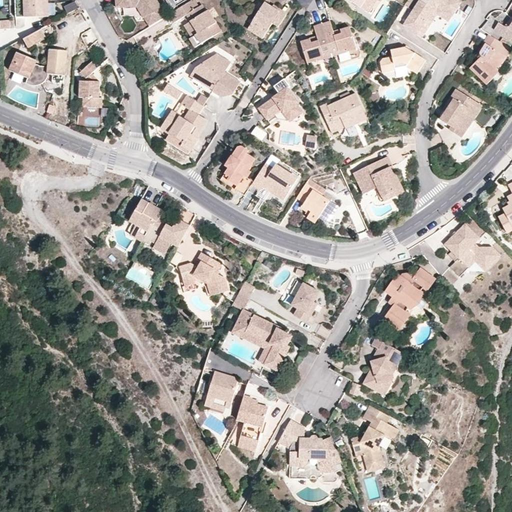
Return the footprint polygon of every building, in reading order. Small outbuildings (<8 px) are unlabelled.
[(47,0),(23,0),(24,16),(48,16),(47,0)] [(139,10),(149,26),(167,15),(157,0),(115,0),(116,7),(126,7),(131,2),(138,1),(141,6),(139,10)] [(343,0),(359,10),(365,0),(343,0)] [(377,0),(365,0),(359,10),(367,15),(377,0)] [(417,0),(404,21),(418,30),(434,5),(437,6),(438,5),(452,14),(461,0),(417,0)] [(131,2),(126,7),(136,6),(139,10),(141,6),(138,1),(131,2)] [(195,9),(190,1),(174,11),(169,15),(173,23),(185,15),(189,22),(197,34),(191,38),(189,38),(194,47),(218,32),(219,29),(207,10),(205,11),(201,5),(195,9)] [(278,28),(286,14),(280,10),(278,12),(271,7),(264,3),(252,21),(267,31),(272,24),(278,28)] [(434,5),(418,30),(423,34),(438,12),(449,19),(452,14),(438,5),(437,6),(434,5)] [(10,19),(0,19),(0,29),(10,29),(10,19)] [(330,20),(322,23),(330,51),(346,46),(347,49),(356,46),(349,24),(341,27),(342,30),(334,33),(333,29),(330,20)] [(511,20),(509,24),(506,22),(504,27),(499,24),(494,31),(511,42),(511,20)] [(262,39),(267,31),(252,21),(247,30),(262,39)] [(197,34),(189,22),(183,26),(191,38),(197,34)] [(314,25),(317,34),(318,38),(312,40),(310,36),(301,39),(308,61),(317,59),(316,55),(330,51),(322,23),(314,25)] [(46,36),(41,27),(23,37),(28,45),(46,36)] [(490,37),(488,35),(477,53),(479,54),(490,37)] [(511,51),(490,37),(479,54),(477,57),(480,59),(472,75),(485,89),(498,76),(495,73),(504,60),(506,61),(511,51)] [(384,71),(397,68),(397,66),(408,64),(418,71),(427,57),(416,50),(415,51),(406,45),(391,48),(391,54),(382,56),(381,60),(384,71)] [(26,78),(24,82),(25,82),(28,84),(29,84),(31,84),(35,84),(39,83),(40,82),(44,79),(45,77),(47,74),(48,71),(64,72),(66,47),(49,46),(47,63),(38,65),(37,67),(33,65),(36,60),(19,51),(9,69),(26,78)] [(346,46),(330,51),(332,54),(347,49),(346,46)] [(214,86),(211,90),(211,91),(222,98),(231,96),(239,83),(223,72),(229,63),(216,54),(195,67),(192,71),(214,86)] [(87,76),(93,71),(99,66),(95,59),(82,69),(87,76)] [(99,80),(93,71),(87,76),(89,80),(99,80)] [(189,76),(211,90),(214,86),(192,71),(189,76)] [(275,83),(278,87),(280,90),(275,95),(260,105),(268,116),(284,105),(288,106),(294,116),(302,110),(303,109),(296,99),(297,98),(288,85),(290,83),(284,75),(275,83)] [(89,80),(79,79),(78,94),(82,95),(81,101),(84,105),(95,106),(100,102),(101,96),(97,96),(98,89),(99,80),(89,80)] [(356,91),(327,104),(326,101),(319,104),(331,131),(344,125),(345,127),(354,123),(353,120),(357,118),(358,121),(368,117),(356,91)] [(455,92),(445,106),(448,109),(445,114),(439,123),(453,133),(464,117),(471,122),(480,108),(455,92)] [(202,105),(186,95),(174,113),(170,110),(159,128),(168,134),(181,142),(178,146),(188,152),(196,138),(195,138),(188,134),(199,116),(197,115),(202,105)] [(284,105),(268,116),(272,121),(280,116),(296,119),(294,116),(288,106),(284,105)] [(302,110),(294,116),(296,119),(305,114),(302,110)] [(188,134),(195,138),(206,121),(199,116),(188,134)] [(453,133),(439,123),(436,127),(458,141),(471,122),(464,117),(453,133)] [(254,126),(250,134),(262,141),(266,133),(254,126)] [(181,142),(168,134),(163,141),(185,155),(188,152),(178,146),(181,142)] [(319,137),(312,136),(311,147),(317,149),(319,137)] [(255,180),(249,177),(244,174),(250,165),(253,163),(256,159),(247,153),(249,150),(241,145),(238,146),(233,156),(231,156),(224,167),(228,170),(222,180),(235,189),(234,189),(245,196),(252,184),(255,180)] [(389,157),(367,167),(369,170),(355,177),(363,195),(378,188),(382,198),(394,193),(392,189),(402,184),(396,173),(394,174),(391,168),(393,167),(389,157)] [(244,174),(249,177),(255,166),(253,163),(250,165),(244,174)] [(299,177),(276,163),(274,168),(266,163),(255,180),(252,184),(261,189),(263,185),(271,190),(272,187),(277,189),(278,195),(285,199),(299,177)] [(353,174),(355,177),(369,170),(367,167),(353,174)] [(316,189),(307,183),(297,198),(305,202),(303,206),(309,211),(307,213),(311,215),(310,218),(310,219),(310,220),(311,222),(312,223),(314,224),(316,224),(317,224),(320,223),(322,221),(333,203),(324,197),(314,191),(316,189)] [(511,183),(508,185),(511,191),(511,201),(511,202),(508,204),(510,206),(503,209),(506,214),(499,218),(505,231),(511,227),(511,183)] [(406,192),(402,184),(392,189),(394,193),(382,198),(385,203),(406,192)] [(325,195),(316,189),(314,191),(324,197),(325,195)] [(156,204),(141,196),(130,219),(137,222),(147,228),(152,219),(156,221),(159,214),(163,207),(156,204)] [(332,226),(342,208),(333,203),(322,221),(332,226)] [(181,221),(176,218),(174,222),(159,214),(156,221),(163,225),(156,239),(168,245),(171,238),(174,234),(182,238),(191,222),(182,218),(181,221)] [(147,228),(137,222),(131,232),(142,238),(147,228)] [(467,224),(460,231),(459,232),(455,237),(453,237),(446,243),(452,251),(449,254),(456,261),(450,267),(461,277),(477,261),(486,271),(501,256),(493,248),(481,248),(476,243),(481,238),(467,224)] [(180,243),(182,238),(174,234),(171,238),(180,243)] [(168,245),(156,239),(154,243),(166,250),(168,245)] [(189,263),(177,266),(181,279),(189,276),(192,275),(205,282),(209,295),(227,290),(223,277),(217,273),(218,271),(213,269),(218,261),(200,251),(195,260),(198,261),(199,262),(197,267),(195,266),(189,263)] [(388,287),(395,292),(391,298),(396,301),(386,316),(399,325),(409,310),(406,309),(410,303),(412,304),(422,288),(420,287),(423,283),(427,285),(429,282),(430,283),(432,279),(432,278),(434,276),(421,266),(415,275),(408,270),(403,271),(401,274),(398,272),(388,287)] [(189,276),(181,279),(183,286),(192,283),(189,276)] [(244,281),(237,292),(247,298),(254,287),(244,281)] [(314,303),(320,292),(303,283),(291,305),(297,309),(293,315),(307,323),(311,316),(307,313),(311,308),(310,304),(311,301),(314,303)] [(311,316),(317,304),(314,303),(311,301),(310,304),(311,308),(307,313),(311,316)] [(230,332),(242,337),(245,331),(273,345),(264,363),(277,370),(289,345),(278,339),(283,329),(242,308),(230,332)] [(245,331),(242,337),(264,349),(258,361),(264,363),(273,345),(245,331)] [(403,352),(382,340),(378,348),(381,350),(377,356),(378,357),(372,359),(370,360),(373,368),(371,368),(363,382),(374,388),(377,382),(392,378),(393,378),(391,373),(389,366),(396,364),(403,352)] [(381,350),(378,348),(372,359),(378,357),(377,356),(381,350)] [(220,376),(221,374),(212,371),(205,395),(229,401),(236,378),(225,375),(225,377),(220,376)] [(384,394),(392,378),(377,382),(374,388),(384,394)] [(348,393),(356,396),(360,385),(351,382),(348,393)] [(229,401),(205,395),(203,404),(221,410),(222,406),(228,407),(229,401)] [(251,398),(242,396),(235,420),(243,422),(238,441),(255,445),(266,408),(256,405),(250,403),(251,400),(251,398)] [(383,462),(379,446),(384,435),(390,438),(394,438),(399,430),(387,424),(391,417),(370,405),(362,418),(371,423),(362,440),(359,441),(358,437),(357,436),(350,438),(354,455),(362,453),(366,466),(383,462)] [(304,430),(290,421),(278,442),(291,449),(291,458),(291,466),(302,469),(305,464),(317,463),(317,466),(323,471),(328,471),(334,469),(332,464),(341,460),(332,437),(323,441),(322,439),(318,440),(317,437),(316,436),(316,435),(315,434),(313,435),(312,436),(312,437),(311,439),(305,439),(304,430)] [(291,449),(278,442),(274,450),(291,458),(291,449)] [(383,462),(366,466),(367,470),(384,466),(383,462)] [(302,469),(291,466),(291,480),(319,477),(322,485),(330,485),(330,482),(336,483),(337,480),(334,469),(328,471),(323,471),(317,466),(317,463),(305,464),(302,469)]
